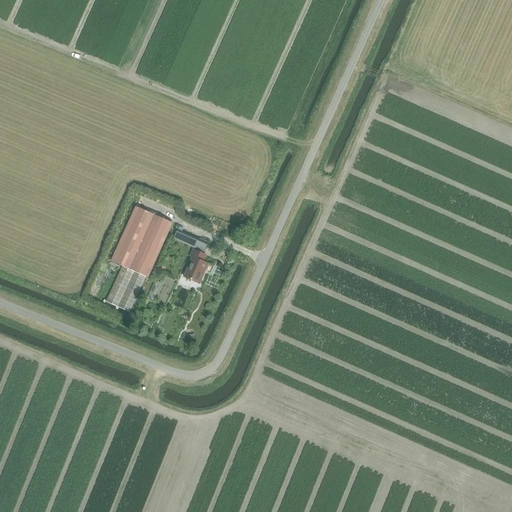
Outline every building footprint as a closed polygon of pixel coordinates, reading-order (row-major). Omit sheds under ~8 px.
[(135,208),(111,262),(122,266),(146,277),(147,278),(171,223),(135,208)] [(178,241),(182,232),(182,231),(178,229),(174,239),(178,241)] [(199,240),(196,249),(204,252),(208,242),(200,239),(199,240)] [(208,266),(203,264),(206,256),(198,253),(194,251),(190,259),(191,260),(183,279),(191,282),(192,281),(200,285),(208,266)] [(122,266),(106,303),(129,314),(146,277),(122,266)] [(155,281),(148,297),(154,300),(161,284),(155,281)]
